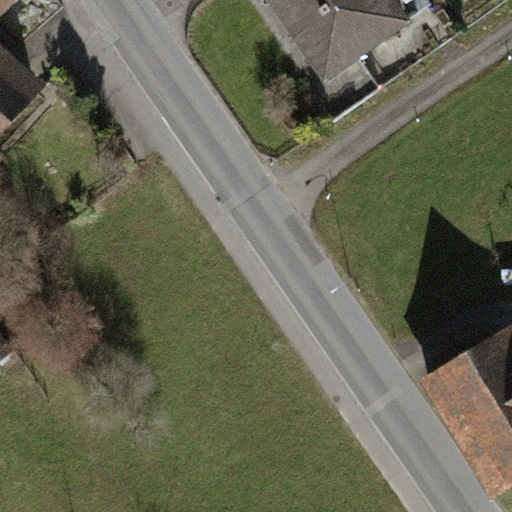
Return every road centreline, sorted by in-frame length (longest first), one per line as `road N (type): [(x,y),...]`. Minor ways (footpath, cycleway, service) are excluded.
road 1 (secondary): [(265,215),(469,511)]
road 2 (residential): [(511,35),(265,215)]
road 3 (secondary): [(113,0),(265,215)]
